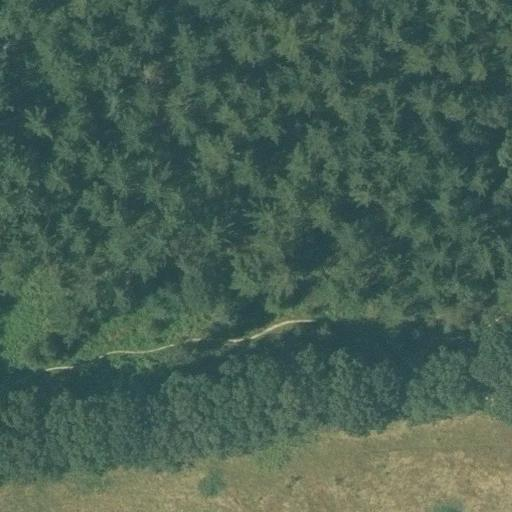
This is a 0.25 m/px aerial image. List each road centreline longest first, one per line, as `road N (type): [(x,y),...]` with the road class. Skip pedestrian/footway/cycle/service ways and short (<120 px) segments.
road 1 (track): [(362,402),(0,447)]
road 2 (track): [(362,402),(511,381)]
